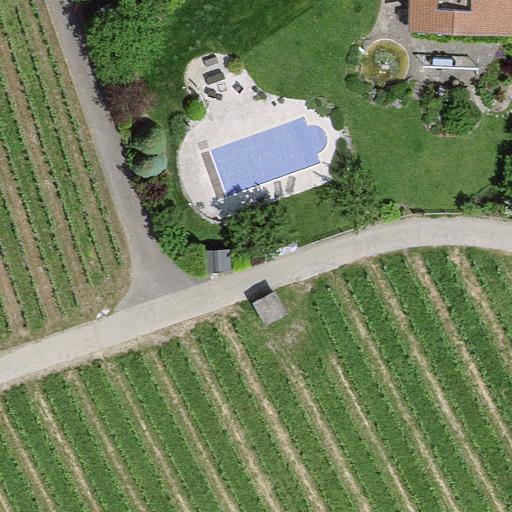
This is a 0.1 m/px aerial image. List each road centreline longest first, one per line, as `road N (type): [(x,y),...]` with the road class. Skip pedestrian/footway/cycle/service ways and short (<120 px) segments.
road 1 (residential): [(53,0),(161,313),(422,241),(511,249)]
road 2 (track): [(0,369),(161,313)]
